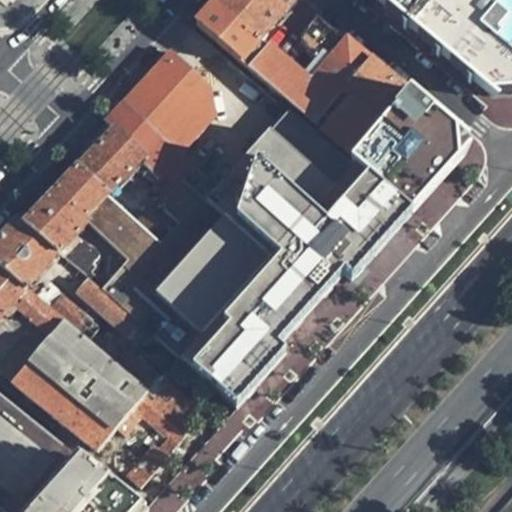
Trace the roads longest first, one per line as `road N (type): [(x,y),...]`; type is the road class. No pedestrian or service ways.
road 1 (primary): [(511,257),(278,511)]
road 2 (residential): [(511,150),(335,0)]
road 3 (primary): [(386,511),(511,371)]
road 4 (secondary): [(66,122),(178,0)]
